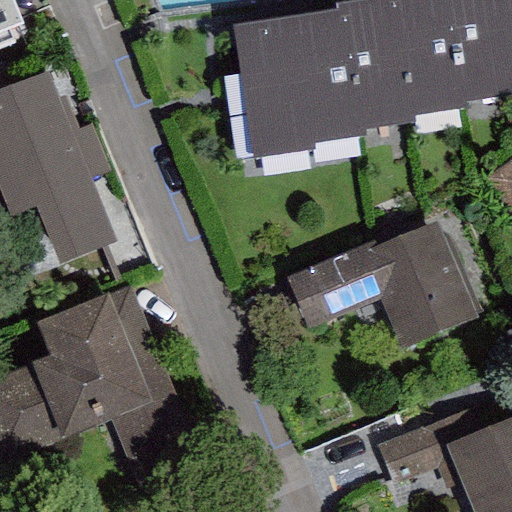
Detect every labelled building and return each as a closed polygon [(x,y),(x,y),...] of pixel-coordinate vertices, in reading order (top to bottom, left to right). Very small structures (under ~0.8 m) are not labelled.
[(0,0),(0,23),(14,19),(7,0),(0,0)] [(336,6),(233,22),(255,157),(314,147),(313,141),(364,133),(363,126),(415,118),(414,112),(464,104),(464,100),(511,91),(511,65),(505,67),(493,0),(336,0),(335,0),(336,6)] [(511,0),(493,0),(505,67),(511,65),(511,0)] [(0,190),(3,198),(29,189),(48,241),(78,231),(60,179),(92,168),(81,137),(66,142),(43,74),(0,88),(0,190)] [(511,140),(483,161),(511,202),(511,140)] [(354,233),(282,265),(307,320),(378,288),(400,335),(463,307),(421,214),(358,242),(354,233)] [(53,355),(0,373),(0,448),(98,414),(128,500),(187,480),(119,287),(39,315),(53,355)] [(453,393),(349,440),(360,465),(406,444),(464,418),(453,393)] [(511,511),(511,398),(464,418),(406,444),(424,485),(436,480),(449,511),(511,511)]
